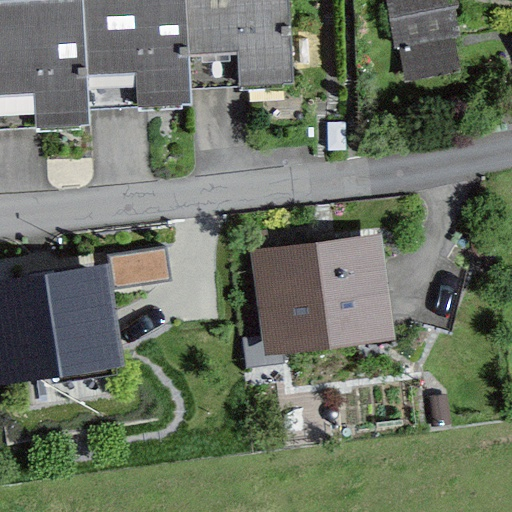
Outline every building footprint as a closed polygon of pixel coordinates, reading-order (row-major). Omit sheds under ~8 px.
[(83,0),(83,12),(86,77),(135,77),(138,111),(192,107),(192,62),(189,0),(83,0)] [(290,0),(189,0),(192,62),(240,60),(241,88),(294,86),(290,0)] [(446,0),(388,0),(409,84),(463,71),(446,0)] [(83,12),(0,14),(0,99),(34,98),(35,126),(87,124),(86,77),(83,12)] [(167,243),(116,254),(123,286),(174,276),(167,243)] [(378,248),(258,264),(271,359),(391,342),(378,248)] [(105,277),(0,290),(0,387),(118,371),(105,277)]
